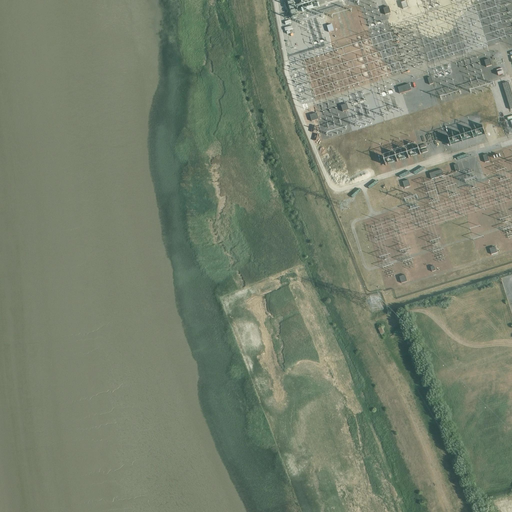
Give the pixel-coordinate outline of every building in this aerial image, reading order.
[(335,1),(323,5),(325,11),(337,7),(335,1)] [(511,93),(508,82),(502,84),(511,110),(511,109),(511,93)] [(411,90),(409,84),(398,88),(399,93),(411,90)] [(309,115),(311,122),(318,119),(316,113),(309,115)] [(444,176),(442,170),(429,174),(431,180),(444,176)] [(381,328),(378,329),(381,336),(384,334),(385,336),(386,336),(383,328),(381,328)]
